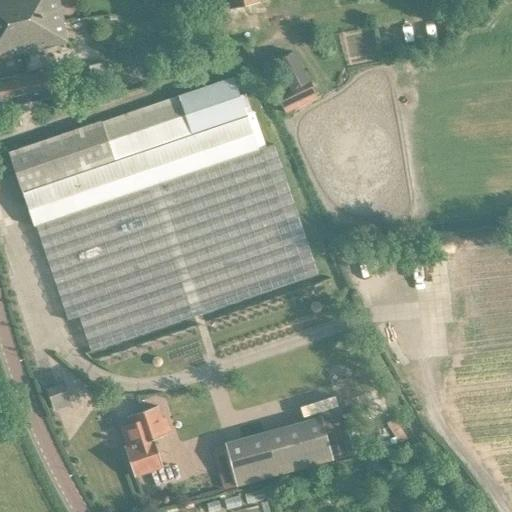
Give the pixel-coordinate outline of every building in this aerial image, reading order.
[(64,22),(58,0),(0,0),(0,57),(66,42),(62,23),(64,22)] [(289,111),(319,98),(300,58),(271,72),(289,111)] [(107,84),(102,62),(76,68),(81,90),(107,84)] [(21,96),(72,84),(67,66),(17,78),(21,96)] [(32,224),(261,149),(249,112),(243,114),(230,76),(174,95),(176,101),(10,156),(32,224)] [(149,219),(148,220),(157,248),(208,232),(195,192),(146,208),(149,219)] [(87,344),(83,317),(70,319),(74,346),(87,344)] [(54,365),(50,354),(40,358),(43,369),(54,365)] [(50,404),(67,398),(63,383),(45,390),(50,404)] [(133,476),(161,466),(153,441),(168,434),(166,431),(170,428),(165,415),(162,416),(158,405),(127,415),(130,424),(120,427),(126,446),(123,447),(133,476)] [(238,489),(333,463),(321,421),(227,447),(238,489)] [(225,489),(237,486),(227,449),(215,452),(225,489)] [(377,458),(365,462),(368,472),(380,468),(377,458)]
